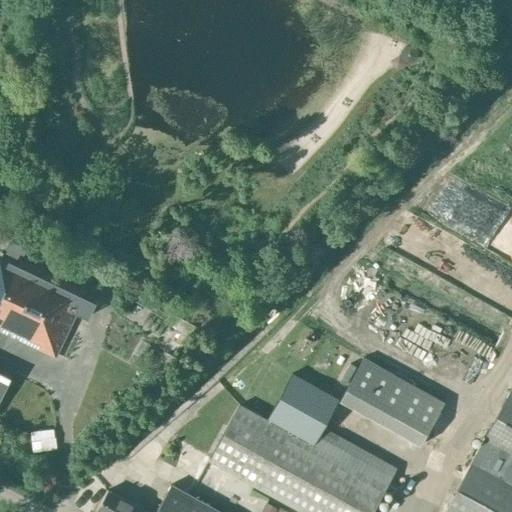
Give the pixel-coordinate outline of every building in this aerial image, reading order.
[(5,253),(1,251),(0,252),(0,329),(55,356),(77,311),(88,316),(94,303),(83,297),(86,291),(20,260),(25,249),(11,242),(5,253)] [(352,311),(348,320),(374,330),(377,322),(352,311)] [(266,348),(284,332),(275,320),(256,337),(266,348)] [(437,323),(436,326),(430,323),(421,340),(473,368),(484,347),(437,323)] [(445,402),(365,357),(341,401),(421,445),(445,402)] [(241,406),(209,462),(299,511),(374,511),(388,488),(397,470),(324,429),(340,401),(293,375),(273,411),(268,421),(241,406)] [(511,511),(511,389),(444,511),(511,511)] [(50,426),(37,430),(43,447),(56,443),(50,426)] [(146,511),(107,490),(95,511),(97,511),(219,511),(171,485),(155,511),(146,511)]
